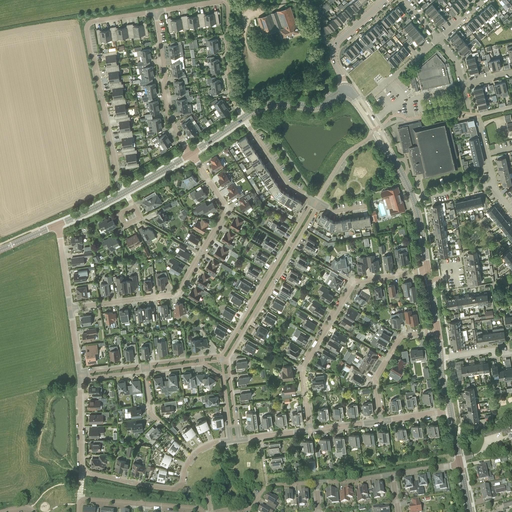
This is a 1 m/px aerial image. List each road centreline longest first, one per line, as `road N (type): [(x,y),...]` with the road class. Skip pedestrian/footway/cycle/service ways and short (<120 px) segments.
road 1 (residential): [(69,307),(175,296),(228,207),(191,153)]
road 2 (residential): [(80,379),(87,473),(180,490),(194,454),(231,441)]
road 3 (residential): [(123,192),(85,29),(91,21),(155,11)]
road 4 (residential): [(309,431),(300,370),(355,281),(426,268)]
road 5 (residential): [(155,11),(225,3),(231,96),(243,117)]
road 6 (residential): [(226,359),(320,203)]
road 7 (residential): [(313,198),(221,354)]
road 8 (residential): [(191,153),(168,117),(155,11)]
road 9 (tertiary): [(412,199),(347,86)]
road 10 (residential): [(380,423),(374,381),(401,336),(436,332)]
